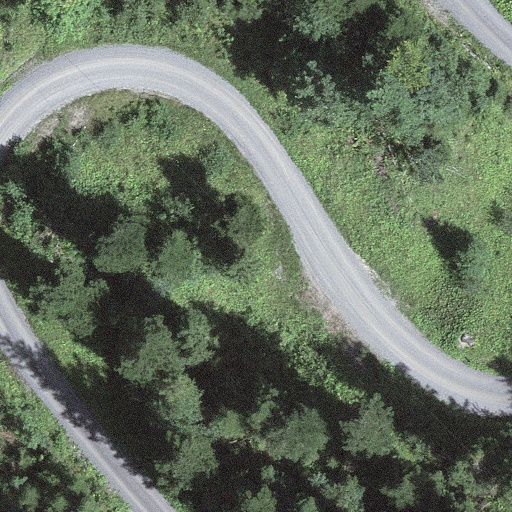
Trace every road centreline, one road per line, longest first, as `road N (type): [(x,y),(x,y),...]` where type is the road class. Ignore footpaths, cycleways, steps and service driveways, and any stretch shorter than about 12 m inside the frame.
road 1 (track): [(511,394),(435,369),(389,334),(346,287),(245,123),(183,79),(144,67),(73,73),(35,94),(0,136)]
road 2 (track): [(0,311),(28,361),(157,511)]
